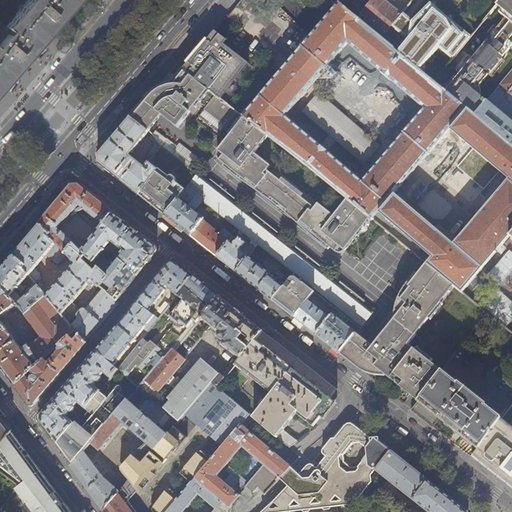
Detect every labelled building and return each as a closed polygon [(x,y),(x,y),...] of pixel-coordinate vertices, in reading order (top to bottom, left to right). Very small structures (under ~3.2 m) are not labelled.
[(0,0),(0,86),(16,67),(71,3),(74,0),(0,0)] [(371,0),(358,17),(382,37),(391,27),(401,14),(398,12),(400,10),(395,6),(394,8),(383,0),(371,0)] [(501,0),(487,0),(453,42),(414,11),(406,21),(453,59),(501,0)] [(301,47),(261,94),(260,94),(258,96),(259,96),(246,112),(246,111),(244,113),(245,113),(243,116),(290,153),(352,202),(372,219),(378,212),(432,257),(427,264),(454,286),(463,293),(509,237),(511,239),(511,144),(476,115),(434,81),(405,58),(401,62),(397,58),(401,54),(394,49),(395,48),(382,37),(358,17),(339,2),(338,3),(338,2),(336,4),(337,5),(302,45),(302,44),(300,46),(301,47)] [(455,81),(443,71),(434,81),(476,115),(487,101),(476,92),(511,47),(511,8),(463,68),(465,69),(455,81)] [(443,71),(391,27),(382,37),(395,48),(394,49),(401,54),(405,58),(434,81),(443,71)] [(262,73),(226,45),(227,43),(222,38),(223,38),(215,31),(205,43),(198,51),(182,70),(233,109),(262,73)] [(264,70),(223,38),(222,38),(227,43),(226,45),(262,73),(264,70)] [(352,202),(290,153),(243,116),(240,114),(239,115),(233,109),(182,70),(171,83),(169,84),(164,84),(160,86),(158,87),(152,91),(144,100),(156,111),(162,115),(178,128),(198,102),(205,107),(203,109),(225,126),(227,124),(234,130),(218,150),(217,152),(217,153),(217,156),(217,157),(219,160),(341,257),(372,219),(352,202)] [(265,70),(262,73),(254,84),(259,88),(270,75),(265,70)] [(511,121),(510,119),(511,116),(511,70),(487,101),(476,115),(511,144),(511,121)] [(162,115),(156,111),(144,100),(141,104),(130,117),(149,132),(160,118),(162,115)] [(130,156),(149,132),(130,117),(98,155),(98,162),(117,177),(139,195),(154,175),(159,169),(150,162),(145,168),(130,156)] [(162,147),(156,140),(153,135),(149,132),(130,156),(145,168),(150,162),(162,147)] [(185,191),(190,185),(204,197),(206,198),(204,201),(219,213),(226,219),(239,229),(258,244),(294,273),(283,287),(272,300),(283,309),(295,318),(308,301),(316,291),(361,327),(371,314),(363,308),(355,302),(358,299),(344,289),(342,291),(335,285),(327,279),(319,273),(321,270),(307,259),(305,262),(297,256),(280,242),(272,236),(274,233),(260,222),(258,224),(251,218),(235,205),(227,199),(229,197),(215,185),(213,188),(205,182),(166,150),(162,147),(150,162),(159,169),(154,175),(139,195),(152,205),(165,215),(181,196),(185,191)] [(215,185),(207,179),(205,182),(213,188),(215,185)] [(119,217),(113,213),(79,185),(71,186),(57,203),(38,224),(50,234),(48,237),(55,244),(66,253),(74,245),(87,257),(94,264),(109,243),(108,242),(110,239),(126,251),(106,275),(108,277),(103,282),(112,289),(108,294),(117,301),(157,252),(156,247),(141,235),(119,217)] [(218,257),(234,237),(224,229),(218,237),(214,233),(215,231),(203,221),(208,215),(208,212),(201,207),(196,212),(194,210),(204,197),(190,185),(185,191),(181,196),(165,215),(194,238),(218,257)] [(237,203),(229,197),(227,199),(235,205),(237,203)] [(260,222),(253,216),(251,218),(258,224),(260,222)] [(239,229),(226,219),(221,226),(224,229),(234,237),(239,229)] [(93,328),(117,301),(108,294),(103,289),(85,309),(84,309),(82,309),(81,310),(73,303),(92,281),(99,287),(103,282),(108,277),(106,275),(98,268),(95,271),(84,261),(87,257),(74,245),(66,253),(55,244),(48,237),(50,234),(38,224),(29,235),(12,255),(25,265),(23,269),(28,275),(35,283),(38,287),(41,283),(38,279),(40,277),(39,273),(34,269),(46,254),(57,264),(59,264),(67,254),(72,258),(73,264),(46,296),(64,317),(66,319),(68,321),(75,314),(77,314),(77,315),(77,316),(77,317),(78,318),(71,325),(75,330),(79,334),(84,340),(93,328)] [(282,239),(274,233),(272,236),(280,242),(282,239)] [(237,272),(249,256),(255,248),(257,245),(252,241),(247,247),(244,244),(245,243),(239,238),(238,240),(234,237),(218,257),(228,265),(237,272)] [(283,287),(294,273),(258,244),(257,245),(255,248),(280,266),(272,277),(283,287)] [(307,259),(299,253),(297,256),(305,262),(307,259)] [(25,314),(46,295),(38,287),(35,283),(28,290),(30,293),(23,300),(15,291),(17,289),(21,292),(24,287),(20,284),(28,275),(23,269),(25,265),(12,255),(7,261),(0,269),(0,285),(17,305),(25,314)] [(271,275),(249,256),(237,272),(254,286),(272,300),(283,287),(272,277),(270,276),(271,275)] [(158,319),(149,311),(167,288),(174,293),(172,295),(172,296),(166,303),(165,302),(160,308),(164,312),(171,303),(193,276),(184,268),(175,261),(169,262),(131,309),(131,311),(120,325),(135,339),(143,329),(147,332),(158,319)] [(423,325),(454,286),(427,264),(426,263),(394,302),(423,325)] [(329,276),(321,270),(319,273),(327,279),(329,276)] [(176,351),(193,330),(201,319),(219,296),(201,282),(193,276),(171,303),(179,309),(171,319),(177,324),(176,326),(159,347),(151,341),(150,343),(143,338),(117,369),(118,369),(127,377),(136,367),(148,376),(172,348),(176,351)] [(344,289),(337,283),(335,285),(342,291),(344,289)] [(71,325),(68,321),(66,319),(61,323),(59,320),(64,317),(46,296),(46,295),(25,314),(42,337),(23,349),(0,318),(17,305),(0,285),(0,366),(5,374),(15,386),(26,376),(31,371),(36,367),(36,366),(30,359),(30,358),(36,354),(41,362),(44,359),(58,346),(70,336),(75,330),(71,325)] [(240,360),(262,331),(263,331),(250,321),(232,307),(219,296),(201,319),(202,320),(203,319),(219,332),(217,336),(218,337),(224,342),(222,345),(240,360)] [(365,305),(358,299),(355,302),(363,308),(365,305)] [(316,335),(330,318),(308,301),(295,318),(305,326),(316,335)] [(400,366),(413,349),(408,345),(423,325),(394,302),(393,305),(391,309),(389,315),(389,321),(390,325),(373,346),(361,337),(356,333),(340,353),(345,357),(371,378),(383,388),(397,370),(400,366)] [(356,333),(332,315),(330,318),(316,335),(328,344),(340,353),(356,333)] [(113,365),(135,339),(120,325),(119,324),(96,351),(113,365)] [(330,397),(336,389),(331,385),(303,363),(275,341),(263,331),(262,331),(240,360),(238,363),(274,392),(253,417),(277,438),(289,448),(293,444),(298,441),(283,429),(297,413),(314,426),(334,401),(330,397)] [(70,363),(87,343),(84,340),(79,334),(74,340),(70,336),(58,346),(60,347),(59,348),(59,350),(59,351),(49,363),(61,373),(70,363)] [(172,376),(185,360),(175,352),(176,351),(172,348),(148,376),(138,387),(150,398),(152,399),(166,383),(172,376)] [(410,374),(423,357),(413,349),(400,366),(410,374)] [(100,391),(92,385),(95,381),(96,382),(97,381),(101,378),(101,376),(100,375),(103,372),(111,378),(118,369),(117,369),(113,365),(96,351),(40,416),(40,420),(47,430),(57,443),(71,426),(74,422),(66,415),(69,412),(70,412),(71,412),(75,408),(75,407),(74,406),(78,402),(85,408),(99,392),(100,391)] [(415,384),(431,363),(423,357),(410,374),(400,366),(397,370),(402,374),(404,372),(408,375),(407,378),(415,384)] [(61,373),(49,363),(44,359),(41,362),(36,366),(36,367),(31,371),(35,375),(34,376),(33,376),(32,377),(31,378),(31,380),(26,376),(15,386),(21,395),(26,401),(29,406),(33,406),(61,373)] [(179,422),(213,383),(219,388),(225,379),(205,361),(183,385),(178,392),(170,400),(172,402),(165,410),(167,412),(179,422)] [(411,409),(441,371),(431,363),(415,384),(407,378),(408,375),(404,372),(402,374),(397,370),(383,388),(397,398),(411,409)] [(127,400),(138,387),(127,377),(118,369),(111,378),(100,391),(99,392),(85,408),(74,422),(71,426),(57,443),(63,451),(72,464),(84,451),(91,443),(120,409),(127,400)] [(469,440),(479,448),(503,417),(495,411),(494,412),(485,405),(486,404),(443,369),(441,371),(411,409),(425,420),(432,426),(440,417),(469,440)] [(178,392),(183,385),(172,376),(166,383),(178,392)] [(166,511),(241,425),(250,415),(219,388),(213,383),(179,422),(167,435),(156,449),(120,491),(103,510),(103,511),(166,511)] [(120,409),(91,443),(100,450),(123,422),(156,449),(167,435),(156,425),(167,412),(165,410),(152,399),(150,398),(139,410),(127,400),(120,409)] [(511,424),(503,417),(479,448),(471,457),(486,469),(511,489),(511,424)] [(0,447),(12,433),(8,428),(0,418),(0,447)] [(376,470),(392,451),(388,448),(382,443),(380,436),(371,436),(353,423),(351,423),(349,423),(348,423),(347,423),(346,425),(336,437),(331,438),(323,449),(322,450),(322,451),(323,452),(326,455),(317,468),(314,465),(311,463),(309,463),(308,464),(299,473),(299,474),(295,470),(291,467),(280,479),(284,482),(288,485),(272,503),(273,504),(271,504),(269,506),(265,510),(264,509),(261,511),(291,511),(354,505),(376,478),(379,479),(382,475),(376,470)] [(253,494),(259,489),(261,492),(265,495),(280,479),(291,467),(241,425),(166,511),(231,511),(232,505),(237,498),(239,497),(240,496),(239,495),(238,496),(217,477),(243,447),(264,465),(246,488),(253,494)] [(21,483),(37,465),(29,455),(18,440),(12,433),(0,447),(0,462),(0,463),(0,466),(0,467),(1,468),(21,483)] [(72,464),(70,467),(84,485),(90,493),(103,510),(120,491),(104,478),(106,475),(98,465),(96,467),(84,451),(72,464)] [(376,470),(382,475),(390,481),(428,511),(467,511),(468,511),(396,455),(392,451),(376,470)] [(71,511),(56,491),(37,465),(21,483),(23,485),(15,491),(27,505),(23,509),(25,511),(71,511)] [(390,481),(382,475),(379,479),(386,485),(390,481)]
